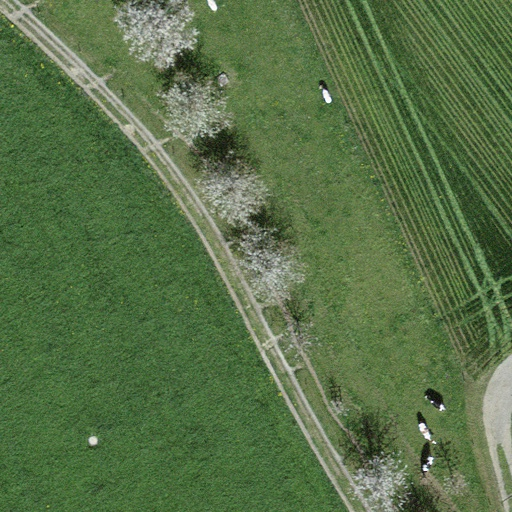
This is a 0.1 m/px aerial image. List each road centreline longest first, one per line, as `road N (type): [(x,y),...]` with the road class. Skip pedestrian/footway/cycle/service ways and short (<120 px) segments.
road 1 (track): [(4,0),(179,153),(302,416),(365,511)]
road 2 (track): [(511,511),(494,417),(500,379),(511,369)]
